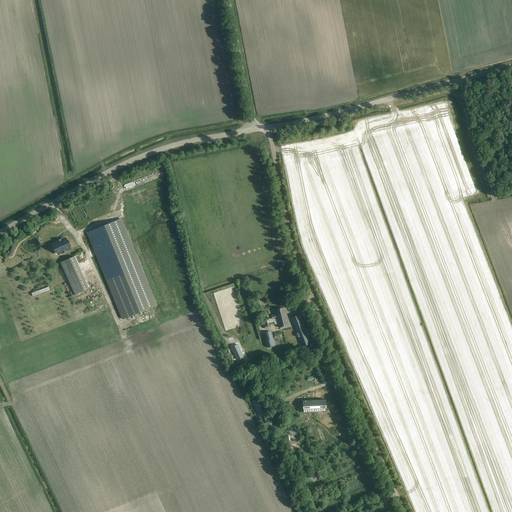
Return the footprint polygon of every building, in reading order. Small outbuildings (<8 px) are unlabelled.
[(121,219),(88,233),(123,319),(156,305),(121,219)] [(66,240),(54,245),(57,253),(70,247),(66,240)] [(60,263),(75,295),(89,289),(74,256),(60,263)] [(276,318),(278,318),(278,319),(280,327),(288,325),(285,312),(284,312),(283,308),(276,310),(277,314),(271,315),(272,320),(276,319),(276,318)] [(302,347),(310,344),(299,314),(291,317),(302,347)] [(274,346),(270,331),(264,332),(268,348),(274,346)] [(234,345),(229,346),(235,361),(240,359),(234,345)] [(258,398),(251,401),(259,418),(265,415),(258,398)] [(326,400),(303,401),(303,413),(326,411),(326,400)] [(270,427),(273,426),(271,420),(274,419),(272,415),(269,416),(264,418),(268,428),(267,428),(268,432),(272,430),(270,427)]
